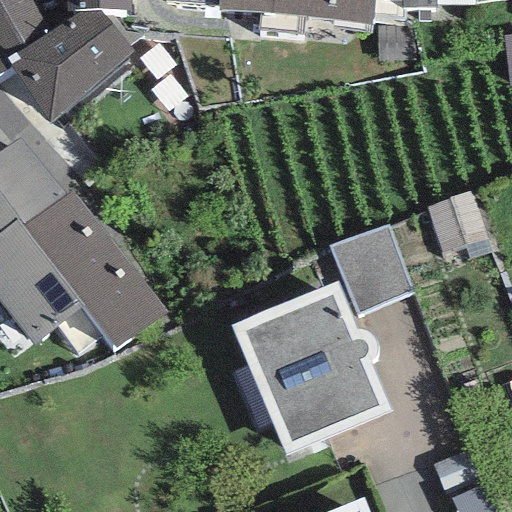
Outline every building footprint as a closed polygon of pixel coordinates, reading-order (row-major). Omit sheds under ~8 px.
[(25,0),(0,0),(0,84),(11,78),(8,73),(48,45),(25,0)] [(59,0),(59,7),(65,7),(65,22),(130,21),(129,0),(59,0)] [(166,0),(166,11),(219,13),(218,20),(371,35),(372,0),(166,0)] [(511,0),(477,0),(477,10),(511,3),(511,0)] [(48,45),(8,73),(11,78),(49,137),(131,66),(103,25),(77,26),(48,45)] [(64,206),(20,148),(0,163),(0,243),(16,231),(22,238),(64,206)] [(0,243),(0,316),(32,357),(80,320),(114,363),(168,321),(73,199),(64,206),(22,238),(16,231),(0,243)] [(478,204),(435,218),(450,264),(493,250),(478,204)] [(385,229),(330,252),(357,318),(413,294),(385,229)] [(389,420),(368,371),(372,367),(375,362),(376,356),(374,350),(371,345),(367,342),(361,340),(355,339),(336,293),(234,335),(287,462),(389,420)]
